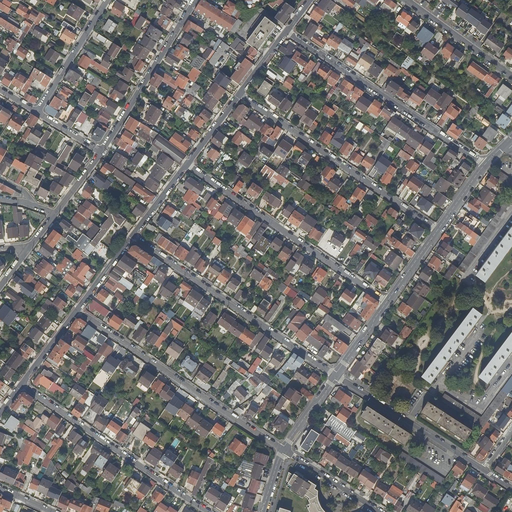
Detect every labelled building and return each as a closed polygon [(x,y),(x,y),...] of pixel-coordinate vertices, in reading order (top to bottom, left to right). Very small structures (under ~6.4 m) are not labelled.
[(179,7),(183,1),(181,0),(178,0),(177,2),(174,7),(176,8),(182,12),(183,10),(179,7)] [(203,0),(201,0),(196,10),(230,31),(237,21),(235,20),(233,19),(203,0)] [(322,9),(322,10),(328,15),(336,4),(335,3),(330,0),(328,0),(328,2),(325,0),(323,0),(318,7),(322,9)] [(397,5),(389,0),(385,0),(374,16),(377,17),(384,7),(389,11),(391,8),(393,10),(397,5)] [(231,16),(237,6),(229,1),(223,11),(231,16)] [(0,8),(8,14),(11,9),(9,8),(2,3),(0,2),(0,8)] [(163,15),(168,18),(173,10),(174,7),(166,2),(160,13),(163,15)] [(117,3),(112,12),(120,17),(125,8),(117,3)] [(340,3),(338,5),(339,6),(345,11),(348,12),(350,10),(340,3)] [(485,34),(492,25),(484,19),(484,18),(471,8),(470,9),(461,3),(460,5),(457,9),(455,12),(459,15),(456,19),(458,20),(460,16),(464,19),(465,18),(468,20),(465,24),(467,25),(470,22),(477,27),(477,28),(480,31),(478,34),(479,35),(482,32),(485,34)] [(78,21),(84,10),(73,4),(67,14),(78,21)] [(287,4),(275,19),(283,25),(295,10),(287,4)] [(340,18),(345,11),(339,6),(336,11),(338,12),(334,18),(340,23),(342,25),(345,21),(340,18)] [(317,7),(310,17),(313,19),(317,22),(324,12),(317,7)] [(22,13),(20,15),(34,23),(40,13),(34,9),(29,17),(22,13)] [(409,12),(404,9),(396,20),(400,23),(398,26),(403,29),(405,30),(410,24),(409,23),(412,18),(408,16),(409,15),(408,14),(409,12)] [(136,17),(131,24),(135,27),(141,16),(135,12),(133,16),(136,17)] [(45,17),(46,16),(40,13),(34,23),(37,25),(43,16),(45,17)] [(252,47),(249,52),(250,53),(248,56),(247,56),(253,61),(256,57),(255,56),(258,52),(258,51),(276,26),(261,14),(251,28),(255,31),(246,43),(252,47)] [(166,29),(172,20),(168,18),(163,15),(158,23),(166,29)] [(150,23),(151,22),(141,16),(135,27),(146,34),(148,32),(145,30),(144,31),(140,29),(145,20),(150,23)] [(0,23),(15,33),(11,39),(18,42),(19,43),(21,44),(24,39),(27,34),(24,32),(21,30),(17,28),(7,21),(1,17),(0,17),(0,23)] [(9,18),(7,21),(17,28),(19,24),(9,18)] [(25,22),(23,25),(24,25),(27,27),(24,32),(27,34),(34,24),(27,19),(25,22)] [(243,23),(238,19),(237,21),(230,31),(235,34),(243,23)] [(304,34),(310,39),(321,24),(317,22),(313,19),(306,30),(307,30),(304,34)] [(110,20),(107,24),(114,29),(117,24),(110,20)] [(63,21),(61,25),(66,28),(72,32),(74,27),(63,21)] [(202,33),(204,30),(189,21),(183,30),(188,33),(191,27),(202,33)] [(420,26),(412,21),(410,24),(405,30),(404,31),(410,35),(412,32),(414,33),(420,26)] [(37,25),(34,23),(34,24),(27,34),(33,37),(35,34),(41,38),(43,34),(45,36),(46,35),(48,32),(44,29),(37,25)] [(111,33),(114,29),(107,24),(104,29),(111,33)] [(152,27),(147,35),(157,41),(162,33),(152,27)] [(70,44),(76,34),(72,32),(66,28),(60,38),(70,44)] [(434,36),(423,28),(415,39),(418,41),(419,39),(424,42),(423,43),(426,46),(434,36)] [(193,33),(190,36),(193,38),(194,38),(201,43),(202,40),(198,37),(198,36),(193,33)] [(105,43),(107,39),(99,34),(96,38),(105,43)] [(146,34),(140,45),(149,51),(151,51),(157,41),(147,35),(146,34)] [(190,43),(193,38),(190,36),(187,34),(181,43),(187,47),(189,45),(190,45),(191,44),(190,43)] [(342,41),(332,34),(328,40),(327,42),(337,50),(339,46),(342,41)] [(504,45),(490,35),(485,42),(498,52),(504,45)] [(313,40),(323,47),(327,42),(328,40),(325,37),(322,41),(315,36),(313,40)] [(7,49),(12,52),(15,46),(18,42),(11,39),(9,37),(5,44),(9,46),(7,49)] [(238,38),(231,48),(235,50),(241,55),(244,52),(242,50),(244,47),(243,46),(245,44),(238,38)] [(359,61),(366,52),(371,45),(360,38),(358,41),(364,46),(361,51),(362,52),(358,58),(351,53),(347,60),(355,66),(359,61)] [(347,49),(351,52),(355,46),(344,39),(342,41),(339,46),(346,51),(347,49)] [(421,46),(424,48),(426,46),(423,43),(424,42),(419,39),(418,41),(422,44),(421,46)] [(221,40),(213,50),(216,52),(223,42),(221,40)] [(220,71),(235,50),(231,48),(223,42),(216,52),(215,54),(210,60),(209,62),(214,67),(220,71)] [(422,54),(433,61),(441,50),(429,42),(422,54)] [(280,46),(277,50),(290,58),(295,50),(298,46),(295,45),(293,49),(290,47),(288,45),(286,43),(283,48),(280,46)] [(113,57),(115,59),(122,48),(114,44),(108,54),(113,57)] [(138,44),(132,55),(134,56),(141,60),(143,61),(149,51),(140,45),(138,44)] [(173,49),(170,53),(181,60),(183,61),(186,56),(188,57),(190,55),(187,53),(189,50),(180,44),(176,51),(173,49)] [(443,53),(450,58),(456,50),(448,44),(442,52),(443,53)] [(18,56),(18,57),(23,60),(28,53),(27,52),(27,50),(23,48),(22,49),(20,48),(16,54),(18,56)] [(212,52),(215,54),(216,52),(213,50),(209,48),(203,58),(207,60),(209,61),(209,60),(208,59),(212,52)] [(511,58),(511,50),(508,48),(503,55),(511,60),(511,58)] [(54,65),(60,54),(57,52),(52,49),(51,49),(45,59),(54,65)] [(83,49),(81,52),(92,59),(94,60),(95,58),(96,58),(97,57),(88,51),(88,52),(83,49)] [(295,50),(290,58),(303,68),(306,64),(304,62),(302,60),(304,57),(298,53),(295,50)] [(463,55),(456,50),(450,58),(448,60),(444,66),(446,68),(453,59),(458,62),(463,55)] [(359,61),(358,63),(368,70),(373,63),(375,61),(370,57),(369,54),(366,52),(359,61)] [(178,64),(181,60),(170,53),(165,61),(173,65),(176,66),(177,64),(178,64)] [(90,63),(92,60),(84,55),(78,63),(87,69),(90,63)] [(197,55),(190,66),(194,68),(199,70),(205,60),(197,55)] [(107,56),(101,65),(108,69),(109,69),(112,64),(108,62),(111,58),(107,56)] [(283,56),(276,66),(288,74),(295,63),(283,56)] [(407,70),(414,60),(409,56),(401,66),(407,70)] [(0,72),(2,74),(9,64),(0,58),(0,72)] [(141,60),(139,63),(135,69),(140,72),(146,63),(143,61),(141,60)] [(240,69),(232,80),(239,85),(254,65),(247,60),(245,63),(242,61),(238,67),(240,69)] [(314,63),(309,60),(308,61),(306,64),(303,68),(302,70),(307,73),(314,63)] [(96,61),(93,65),(106,73),(108,69),(101,65),(96,61)] [(313,71),(317,74),(318,73),(323,65),(323,64),(319,61),(313,71)] [(467,69),(472,72),(477,65),(473,62),(467,69)] [(384,70),(373,63),(368,70),(368,71),(378,78),(384,70)] [(326,78),(331,71),(323,65),(318,73),(326,78)] [(385,72),(393,78),(398,71),(390,65),(385,72)] [(488,73),(477,65),(472,72),(483,80),(485,77),(488,73)] [(78,66),(77,68),(84,74),(86,72),(78,66)] [(129,82),(135,71),(128,66),(123,73),(120,71),(118,75),(129,82)] [(44,67),(41,72),(48,76),(51,71),(44,67)] [(404,73),(406,70),(401,67),(399,69),(398,71),(393,78),(396,80),(399,75),(402,71),(404,73)] [(41,83),(47,87),(52,79),(48,76),(41,72),(35,68),(28,80),(22,89),(22,90),(26,93),(32,83),(31,82),(34,77),(41,82),(41,83)] [(194,68),(187,78),(195,83),(202,73),(199,70),(194,68)] [(268,70),(266,73),(275,79),(276,77),(273,74),(268,70)] [(73,83),(72,84),(75,85),(77,83),(74,81),(77,76),(69,71),(64,78),(73,83)] [(501,80),(489,71),(488,73),(485,77),(494,84),(492,87),(485,96),(488,98),(501,80)] [(2,82),(9,86),(12,83),(16,75),(11,72),(9,75),(4,72),(0,79),(0,80),(2,82)] [(224,89),(232,79),(221,72),(214,82),(216,83),(224,89)] [(337,80),(339,76),(333,72),(328,80),(327,82),(334,87),(338,80),(337,80)] [(12,83),(22,89),(28,80),(17,73),(16,75),(12,83)] [(286,76),(280,85),(288,90),(290,86),(289,85),(292,80),(291,80),(293,78),(286,73),(284,75),(286,76)] [(176,89),(177,87),(169,82),(160,76),(156,74),(149,84),(150,85),(156,88),(157,89),(163,81),(176,89)] [(162,74),(160,76),(169,82),(171,79),(162,74)] [(409,76),(420,84),(421,81),(411,74),(409,76)] [(96,76),(86,92),(92,96),(95,90),(102,80),(96,76)] [(494,84),(485,77),(483,80),(492,87),(494,84)] [(258,92),(265,97),(275,83),(267,78),(258,92)] [(388,79),(381,89),(384,91),(385,90),(391,81),(388,79)] [(181,85),(179,88),(182,90),(186,93),(188,93),(190,89),(188,88),(190,84),(184,80),(181,85)] [(341,91),(348,95),(349,94),(354,86),(345,80),(339,88),(342,90),(341,91)] [(121,81),(110,97),(115,100),(117,97),(122,100),(128,91),(126,90),(129,86),(121,81)] [(401,88),(391,81),(385,90),(395,96),(396,94),(407,102),(410,98),(412,94),(405,89),(403,91),(402,90),(401,91),(400,90),(401,88)] [(316,85),(311,82),(308,87),(313,90),(316,85)] [(196,93),(200,87),(195,83),(190,89),(188,93),(188,94),(194,98),(197,94),(196,93)] [(216,83),(209,93),(218,100),(226,91),(224,89),(216,83)] [(501,95),(494,103),(498,106),(499,107),(507,97),(511,91),(503,85),(497,93),(501,95)] [(61,90),(59,93),(57,97),(63,100),(68,103),(69,101),(66,99),(69,96),(71,97),(72,96),(74,93),(73,92),(64,86),(62,89),(61,90)] [(364,93),(356,88),(353,92),(358,95),(355,99),(358,101),(361,97),(364,93)] [(424,94),(416,88),(412,94),(410,98),(413,101),(414,100),(418,103),(424,94)] [(185,94),(181,91),(178,89),(176,93),(173,99),(176,101),(178,102),(179,99),(181,96),(183,97),(185,94)] [(332,89),(326,99),(329,101),(334,93),(335,91),(332,89)] [(438,94),(431,89),(424,99),(431,104),(438,94)] [(93,104),(100,93),(95,90),(92,96),(89,101),(93,104)] [(79,103),(85,107),(89,101),(92,96),(86,92),(79,103)] [(269,100),(279,107),(284,99),(274,92),(269,100)] [(188,106),(194,98),(188,94),(188,93),(184,98),(182,101),(180,104),(179,105),(175,111),(177,113),(177,114),(181,117),(186,110),(185,109),(187,106),(188,106)] [(217,104),(219,101),(218,100),(209,93),(208,93),(203,100),(208,104),(206,107),(211,111),(213,108),(214,109),(217,105),(217,104)] [(27,94),(24,98),(33,104),(36,103),(35,102),(36,100),(27,94)] [(441,96),(438,94),(431,104),(435,106),(441,96)] [(49,106),(48,105),(46,108),(47,112),(59,119),(64,111),(61,109),(59,112),(57,111),(62,102),(67,106),(68,103),(63,100),(63,101),(55,96),(49,106)] [(372,104),(362,96),(355,106),(366,113),(366,112),(372,104)] [(446,100),(447,99),(442,96),(441,96),(435,106),(434,107),(436,108),(438,105),(444,109),(442,113),(444,114),(446,111),(447,111),(445,109),(448,105),(443,102),(445,100),(446,100)] [(170,111),(176,101),(173,99),(169,97),(163,106),(170,111)] [(297,111),(303,116),(308,109),(311,104),(301,97),(292,109),(296,112),(297,111)] [(292,103),(285,98),(284,99),(279,107),(286,112),(292,103)] [(111,104),(111,103),(105,100),(102,104),(106,106),(105,107),(108,109),(106,112),(113,116),(118,108),(111,104)] [(381,104),(375,100),(372,104),(366,112),(370,114),(371,112),(378,117),(380,114),(382,111),(379,109),(382,105),(381,104)] [(453,109),(456,106),(452,103),(450,106),(447,111),(446,111),(455,118),(459,113),(453,109)] [(475,104),(467,114),(473,118),(476,114),(477,113),(480,108),(475,104)] [(162,111),(153,105),(145,119),(154,125),(162,111)] [(243,118),(249,109),(244,105),(240,106),(232,116),(244,125),(245,124),(247,121),(243,118)] [(331,109),(325,105),(322,110),(332,117),(335,112),(336,112),(339,108),(334,105),(331,109)] [(396,114),(385,106),(382,111),(380,114),(385,118),(387,116),(392,119),(393,118),(396,114)] [(503,115),(505,112),(499,107),(498,106),(495,110),(502,116),(497,123),(504,129),(510,120),(503,115)] [(13,113),(3,108),(0,112),(0,120),(5,123),(8,117),(10,118),(13,113)] [(67,125),(72,128),(82,112),(77,109),(67,125)] [(296,112),(292,109),(291,111),(302,118),(303,116),(297,111),(296,112)] [(318,116),(308,109),(303,116),(302,118),(301,119),(307,123),(306,124),(310,127),(313,124),(318,116)] [(193,123),(200,128),(205,122),(207,123),(212,116),(208,113),(205,110),(199,117),(198,117),(193,123)] [(433,110),(428,117),(433,121),(438,113),(433,110)] [(112,116),(104,111),(98,119),(107,124),(112,116)] [(82,112),(75,123),(81,127),(88,116),(82,112)] [(482,122),(484,119),(477,113),(476,114),(477,115),(475,118),(482,122)] [(27,122),(34,127),(39,119),(32,114),(27,122)] [(20,132),(26,121),(22,119),(22,120),(19,118),(14,115),(8,124),(20,132)] [(256,126),(260,129),(264,123),(257,119),(258,117),(256,115),(255,117),(252,115),(247,121),(245,124),(248,127),(252,121),(257,124),(256,126)] [(133,133),(139,122),(131,117),(130,116),(123,127),(125,128),(133,133)] [(403,125),(393,118),(392,119),(387,126),(397,133),(403,125)] [(483,135),(480,138),(483,141),(486,137),(491,141),(497,133),(490,128),(492,124),(484,119),(482,122),(489,128),(484,136),(483,135)] [(106,132),(109,128),(98,122),(95,125),(98,127),(97,130),(96,130),(95,132),(93,130),(88,137),(92,138),(97,142),(101,141),(106,132)] [(152,144),(159,134),(139,122),(133,133),(152,144)] [(404,137),(408,140),(413,132),(414,131),(403,124),(403,125),(397,133),(404,137)] [(457,126),(453,124),(447,133),(457,140),(463,131),(460,129),(458,131),(455,129),(457,126)] [(490,128),(497,133),(499,130),(492,124),(490,128)] [(262,145),(263,146),(264,145),(266,142),(269,137),(273,130),(266,125),(265,126),(264,125),(260,130),(261,131),(261,132),(265,134),(264,135),(265,136),(260,144),(262,145)] [(333,137),(334,137),(339,130),(340,129),(337,127),(338,126),(336,125),(333,129),(334,130),(331,135),(325,132),(320,139),(328,145),(333,137)] [(279,134),(280,132),(282,129),(277,126),(274,131),(275,132),(272,136),(271,135),(269,137),(266,142),(271,145),(279,134)] [(28,138),(39,144),(39,143),(45,134),(34,127),(32,130),(28,138)] [(29,128),(18,146),(22,148),(28,138),(32,130),(29,128)] [(368,131),(379,138),(380,135),(373,131),(370,128),(368,131)] [(188,135),(194,140),(199,134),(193,129),(188,135)] [(52,133),(47,130),(45,134),(39,143),(44,146),(52,133)] [(342,132),(339,130),(334,137),(331,141),(340,148),(343,144),(338,140),(342,135),(341,134),(342,132)] [(124,142),(132,147),(135,142),(131,140),(133,136),(126,131),(121,140),(124,142)] [(248,143),(249,144),(252,140),(240,131),(239,131),(232,141),(238,145),(238,146),(243,139),(248,143)] [(225,142),(228,138),(219,132),(212,142),(220,148),(223,144),(226,146),(227,144),(225,142)] [(424,139),(413,132),(408,140),(406,142),(416,149),(417,149),(423,140),(424,139)] [(180,165),(187,155),(159,135),(152,145),(159,150),(163,153),(174,161),(180,165)] [(380,148),(385,151),(391,142),(387,140),(382,136),(380,135),(379,138),(384,142),(380,148)] [(482,150),(487,143),(483,141),(480,138),(476,135),(472,140),(476,143),(475,145),(482,150)] [(295,144),(285,137),(279,146),(282,148),(284,145),(291,150),(295,144)] [(135,151),(136,152),(137,150),(132,147),(124,142),(117,138),(114,143),(120,147),(119,149),(124,152),(125,150),(126,151),(129,153),(130,152),(131,153),(133,150),(135,151)] [(351,139),(349,138),(340,150),(340,151),(347,156),(353,146),(348,143),(351,139)] [(173,144),(185,153),(192,143),(187,139),(182,145),(179,143),(176,140),(173,144)] [(430,144),(423,140),(417,149),(427,156),(430,152),(432,149),(434,146),(430,144)] [(294,162),(297,164),(299,160),(304,152),(307,148),(298,142),(293,150),(297,152),(296,153),(298,154),(297,155),(298,156),(294,162)] [(72,148),(67,145),(64,151),(60,157),(58,160),(54,166),(57,167),(65,172),(68,168),(60,164),(64,158),(65,159),(72,148)] [(156,153),(159,150),(152,145),(150,148),(156,153)] [(263,146),(262,145),(253,157),(255,158),(260,151),(263,146)] [(260,151),(270,158),(274,152),(264,145),(263,146),(260,151)] [(403,149),(412,155),(415,151),(406,145),(403,149)] [(359,148),(358,146),(350,158),(359,163),(363,157),(356,153),(359,148)] [(46,155),(36,149),(32,154),(43,160),(46,155)] [(220,154),(213,149),(208,156),(214,161),(220,154)] [(399,155),(408,162),(411,156),(401,149),(396,157),(397,158),(399,155)] [(455,159),(450,165),(455,168),(459,162),(455,159),(458,155),(450,150),(447,153),(442,159),(447,162),(451,156),(455,159)] [(139,151),(132,162),(133,162),(138,165),(141,161),(145,155),(139,151)] [(253,158),(245,152),(239,161),(245,165),(249,161),(250,162),(253,158)] [(312,157),(304,152),(299,160),(306,165),(312,157)] [(434,154),(430,152),(427,156),(425,159),(425,160),(422,164),(433,171),(436,167),(429,162),(434,154)] [(84,158),(77,153),(69,166),(76,171),(84,158)] [(117,153),(111,163),(121,170),(128,159),(117,153)] [(166,171),(174,161),(163,153),(155,163),(158,165),(166,171)] [(58,160),(47,154),(46,155),(43,160),(54,166),(58,160)] [(230,160),(232,158),(227,154),(221,162),(224,164),(226,162),(228,164),(231,160),(230,160)] [(374,160),(367,155),(361,164),(366,167),(369,169),(372,165),(371,164),(374,160)] [(390,165),(392,163),(381,156),(375,166),(378,168),(378,169),(384,174),(390,165)] [(7,166),(11,168),(13,164),(14,161),(15,160),(11,158),(10,160),(6,157),(0,167),(0,172),(3,174),(7,166)] [(13,164),(26,171),(29,166),(16,159),(15,160),(14,161),(13,164)] [(411,170),(415,173),(422,163),(420,162),(418,164),(411,160),(406,167),(409,168),(407,170),(410,172),(411,170)] [(148,170),(151,172),(158,165),(154,162),(148,170)] [(275,167),(267,162),(265,165),(273,170),(276,172),(276,171),(281,165),(281,164),(278,162),(275,167)] [(380,180),(387,184),(388,182),(389,183),(390,181),(389,180),(392,177),(391,177),(393,174),(392,174),(396,168),(394,167),(396,164),(393,162),(392,163),(390,165),(384,174),(380,180)] [(131,185),(134,187),(137,183),(107,163),(101,170),(105,174),(108,170),(113,173),(131,185)] [(464,163),(458,171),(466,176),(471,168),(464,163)] [(163,176),(166,171),(158,165),(151,175),(160,182),(164,177),(163,176)] [(267,179),(270,180),(273,176),(276,172),(273,170),(265,165),(259,174),(263,176),(266,172),(270,174),(270,175),(267,179)] [(282,166),(281,165),(276,171),(278,173),(284,177),(289,170),(282,166)] [(327,178),(331,181),(333,177),(336,173),(327,166),(322,174),(326,177),(325,178),(326,179),(327,178)] [(63,179),(60,183),(68,187),(75,177),(65,172),(57,167),(55,171),(61,174),(61,173),(64,175),(62,178),(63,179)] [(35,178),(38,171),(32,168),(25,180),(38,187),(41,181),(35,178)] [(457,188),(466,176),(458,171),(456,169),(448,181),(451,184),(457,188)] [(302,176),(294,170),(291,174),(299,179),(302,176)] [(511,179),(498,170),(493,176),(509,187),(511,188),(511,192),(510,196),(505,202),(497,213),(488,226),(482,234),(480,237),(474,246),(469,253),(466,256),(463,261),(458,268),(464,273),(511,204),(511,179)] [(231,182),(236,186),(243,176),(238,172),(231,182)] [(284,182),(287,184),(289,181),(286,179),(276,172),(273,176),(283,183),(284,182)] [(16,182),(19,184),(25,174),(21,173),(16,182)] [(100,188),(102,186),(107,179),(99,173),(95,179),(98,181),(96,185),(100,188)] [(311,177),(305,174),(296,187),(300,189),(301,189),(302,187),(303,186),(304,187),(303,188),(307,191),(311,185),(306,182),(307,180),(308,181),(311,177)] [(245,176),(243,175),(243,176),(236,186),(233,190),(238,193),(244,184),(243,183),(246,179),(244,178),(245,176)] [(283,183),(273,176),(270,180),(275,184),(277,180),(280,182),(279,183),(281,185),(283,183)] [(414,191),(417,193),(424,184),(413,176),(409,181),(407,186),(410,188),(409,189),(414,192),(414,191)] [(189,177),(184,185),(190,189),(192,191),(197,183),(189,177)] [(298,184),(288,177),(286,179),(289,181),(296,186),(298,184)] [(344,184),(333,177),(331,181),(327,186),(330,188),(337,193),(343,185),(344,184)] [(160,185),(150,178),(145,186),(153,192),(156,188),(157,189),(160,185)] [(443,194),(451,184),(448,181),(442,178),(437,185),(435,188),(434,188),(440,192),(443,194)] [(487,183),(488,184),(487,186),(491,189),(493,187),(495,188),(498,184),(490,178),(487,183)] [(398,190),(401,193),(407,186),(409,181),(406,179),(398,190)] [(5,191),(14,195),(14,193),(16,194),(17,192),(16,191),(2,184),(0,182),(0,188),(5,191)] [(50,192),(58,196),(64,187),(54,182),(49,191),(50,192)] [(150,204),(155,196),(137,183),(134,187),(133,189),(145,197),(144,199),(150,204)] [(263,190),(253,183),(247,191),(257,198),(263,190)] [(425,191),(423,194),(426,197),(432,189),(425,184),(422,188),(425,191)] [(92,189),(92,188),(89,186),(82,195),(88,200),(94,191),(92,189)] [(37,194),(46,199),(50,192),(49,191),(41,187),(37,194)] [(479,194),(476,198),(480,202),(484,205),(486,206),(489,202),(490,202),(495,195),(485,187),(479,195),(479,194)] [(366,193),(358,188),(353,195),(361,200),(366,193)] [(197,201),(200,196),(192,191),(190,189),(184,198),(188,201),(188,202),(189,203),(196,208),(199,210),(201,207),(195,202),(196,200),(197,201)] [(271,195),(266,192),(262,198),(267,201),(266,202),(276,208),(281,201),(271,194),(271,195)] [(442,206),(448,198),(443,194),(440,192),(433,201),(442,206)] [(208,193),(204,199),(209,203),(212,198),(213,197),(208,193)] [(304,197),(314,204),(317,201),(306,193),(304,197)] [(347,200),(339,195),(333,204),(341,209),(347,200)] [(218,202),(212,198),(209,203),(207,206),(210,208),(212,210),(213,209),(217,212),(222,206),(217,203),(218,202)] [(432,205),(423,198),(417,205),(427,212),(432,205)] [(478,205),(480,202),(476,198),(475,198),(473,202),(472,200),(468,206),(476,213),(480,207),(478,205)] [(91,215),(96,210),(86,201),(81,207),(91,215)] [(181,209),(184,211),(189,203),(188,202),(186,201),(181,209)] [(233,208),(224,202),(222,206),(217,212),(214,217),(218,220),(220,218),(220,219),(223,215),(226,218),(233,208)] [(189,218),(196,208),(189,203),(184,211),(182,214),(189,218)] [(134,211),(141,217),(147,210),(139,204),(134,211)] [(281,213),(289,218),(294,211),(296,209),(288,204),(281,213)] [(171,216),(173,218),(175,215),(177,212),(168,206),(163,213),(170,218),(171,216)] [(333,206),(330,210),(337,215),(340,211),(333,206)] [(81,207),(75,212),(77,214),(78,215),(78,214),(90,223),(91,215),(81,207)] [(389,211),(387,210),(381,217),(383,218),(381,220),(384,221),(388,215),(394,220),(399,213),(391,208),(389,211)] [(122,227),(126,221),(127,220),(115,211),(114,212),(110,209),(105,214),(109,217),(110,218),(115,222),(122,227)] [(244,216),(235,209),(227,220),(237,226),(244,216)] [(299,226),(305,218),(294,211),(289,218),(288,220),(298,227),(299,226)] [(87,226),(90,223),(78,214),(78,215),(77,214),(71,223),(78,229),(82,223),(87,226)] [(473,228),(471,230),(480,237),(482,234),(480,232),(485,226),(479,222),(480,221),(471,214),(468,218),(476,224),(475,225),(473,228)] [(136,219),(130,215),(127,218),(134,223),(136,219)] [(317,222),(307,215),(305,218),(299,226),(310,233),(313,228),(317,222)] [(352,221),(349,219),(348,222),(355,227),(356,228),(362,220),(360,218),(361,217),(359,215),(358,217),(355,215),(352,221)] [(378,222),(368,215),(365,219),(375,226),(378,222)] [(167,231),(173,223),(171,222),(163,217),(158,224),(167,231)] [(243,221),(242,220),(239,224),(244,227),(242,229),(245,231),(242,235),(246,237),(250,231),(251,230),(248,228),(248,226),(247,225),(248,224),(252,227),(254,223),(245,217),(243,221)] [(88,256),(115,222),(110,218),(102,229),(92,241),(84,252),(88,256)] [(180,223),(173,218),(171,222),(173,223),(177,226),(180,223)] [(68,231),(72,225),(64,220),(60,225),(68,231)] [(251,231),(250,231),(246,237),(250,239),(252,236),(261,223),(258,220),(251,231)] [(351,232),(354,234),(355,233),(356,232),(358,230),(358,229),(356,228),(355,227),(345,221),(344,223),(350,226),(349,227),(353,230),(351,232)] [(252,242),(256,245),(262,236),(268,226),(264,223),(261,228),(252,242)] [(415,224),(410,233),(412,234),(418,239),(424,230),(418,226),(419,225),(416,223),(416,225),(415,224)] [(470,243),(474,246),(480,237),(471,230),(460,223),(457,227),(465,232),(465,231),(474,238),(470,243)] [(92,227),(86,236),(92,241),(102,229),(100,228),(95,224),(92,227)] [(21,237),(29,236),(28,225),(20,226),(21,237)] [(511,244),(511,226),(476,276),(484,282),(511,244)] [(9,238),(19,237),(18,227),(6,228),(6,232),(8,232),(9,238)] [(320,232),(319,232),(313,228),(310,233),(308,235),(312,238),(314,236),(316,238),(320,232)] [(204,232),(214,239),(215,237),(212,234),(208,232),(206,230),(205,230),(204,232)] [(367,236),(358,230),(356,232),(355,233),(360,237),(364,240),(367,236)] [(53,248),(62,236),(55,231),(46,242),(47,243),(53,248)] [(324,235),(320,232),(316,238),(320,240),(324,235)] [(345,239),(336,233),(331,241),(340,247),(345,239)] [(398,247),(412,257),(415,253),(410,249),(401,243),(390,235),(388,233),(382,241),(380,243),(383,244),(387,238),(394,243),(393,244),(397,248),(398,247)] [(451,238),(444,233),(441,239),(445,241),(447,243),(451,238)] [(64,235),(63,236),(82,251),(84,252),(92,241),(86,236),(83,234),(77,241),(69,235),(67,237),(64,235)] [(158,243),(165,249),(170,242),(163,237),(163,236),(160,234),(154,241),(158,243)] [(272,243),(262,236),(256,245),(254,247),(264,254),(270,246),(272,243)] [(410,249),(415,242),(409,238),(406,236),(401,243),(410,249)] [(219,245),(221,241),(215,237),(214,239),(213,241),(219,245)] [(372,241),(373,239),(370,237),(368,241),(366,239),(363,243),(365,244),(373,250),(371,253),(369,253),(365,259),(367,261),(370,257),(372,254),(380,244),(375,241),(374,243),(372,241)] [(279,248),(281,246),(283,242),(276,238),(272,243),(270,246),(277,251),(279,248)] [(452,253),(463,261),(466,256),(463,254),(447,243),(445,241),(436,253),(447,261),(452,253)] [(165,249),(173,254),(180,244),(177,242),(174,245),(170,242),(165,249)] [(217,250),(220,252),(226,244),(222,242),(217,250)] [(49,258),(55,249),(53,248),(47,243),(40,252),(49,258)] [(242,245),(241,244),(238,248),(236,251),(241,255),(244,257),(246,258),(249,255),(242,250),(244,248),(241,246),(242,245)] [(349,256),(353,259),(358,251),(361,247),(357,244),(349,256)] [(158,267),(153,274),(155,276),(161,266),(163,263),(153,256),(153,257),(137,246),(133,247),(129,252),(147,265),(148,264),(152,267),(154,264),(158,267)] [(189,252),(180,246),(174,255),(183,261),(189,252)] [(195,253),(197,250),(197,249),(194,247),(185,259),(194,265),(199,257),(201,258),(202,257),(200,256),(195,253)] [(284,256),(287,258),(292,252),(285,247),(279,255),(283,257),(284,256)] [(72,257),(77,260),(84,252),(82,251),(81,252),(80,252),(81,252),(78,249),(72,257)] [(256,254),(251,251),(249,255),(246,258),(250,261),(256,254)] [(392,251),(392,252),(402,260),(403,259),(392,251)] [(87,261),(90,257),(88,256),(84,252),(77,260),(75,264),(58,252),(55,257),(58,260),(55,264),(53,263),(52,265),(50,267),(52,269),(66,279),(66,275),(75,283),(79,286),(82,288),(86,283),(85,282),(87,279),(89,281),(92,277),(96,273),(95,272),(96,271),(95,270),(93,270),(86,265),(87,264),(87,263),(84,261),(81,265),(79,263),(80,261),(82,261),(84,259),(87,261)] [(299,265),(305,257),(297,252),(288,264),(293,268),(296,263),(299,265)] [(400,263),(402,260),(392,252),(384,262),(386,264),(394,270),(395,270),(397,267),(396,266),(399,262),(400,263)] [(382,264),(384,262),(372,254),(370,257),(372,258),(370,260),(371,262),(374,258),(382,264)] [(126,256),(125,256),(118,265),(126,271),(130,274),(132,276),(143,283),(146,278),(147,276),(137,270),(140,266),(137,264),(130,259),(130,258),(129,257),(129,258),(126,256),(127,255),(126,255),(126,256)] [(434,256),(428,265),(439,273),(442,269),(438,267),(442,262),(439,260),(440,260),(434,256)] [(380,268),(382,264),(374,258),(371,262),(380,268)] [(208,264),(201,259),(195,268),(203,273),(208,264)] [(315,264),(307,259),(300,269),(304,272),(305,272),(308,274),(315,264)] [(52,269),(42,261),(37,265),(48,274),(52,269)] [(356,269),(359,271),(361,269),(364,264),(361,262),(356,269)] [(223,271),(212,263),(208,270),(218,277),(223,271)] [(267,269),(258,263),(257,265),(267,273),(269,269),(270,268),(268,267),(267,269)] [(37,265),(33,272),(43,280),(48,274),(37,265)] [(118,282),(126,271),(118,265),(110,276),(111,277),(118,281),(118,282)] [(252,273),(262,280),(267,273),(257,265),(254,269),(255,270),(252,273)] [(167,271),(161,266),(155,276),(154,277),(162,283),(167,276),(165,274),(167,271)] [(453,266),(445,277),(449,281),(457,269),(453,266)] [(426,267),(419,277),(432,286),(434,284),(429,281),(434,273),(426,267)] [(314,277),(321,282),(327,273),(320,268),(318,271),(314,277)] [(48,274),(62,284),(65,280),(66,279),(52,269),(48,274)] [(280,276),(269,269),(267,273),(269,274),(274,277),(277,280),(279,277),(280,276)] [(366,274),(361,269),(359,271),(357,275),(362,279),(366,274)] [(231,275),(223,270),(223,271),(218,277),(217,279),(224,284),(231,275)] [(391,277),(381,270),(375,279),(381,284),(381,285),(384,287),(391,277)] [(150,275),(144,284),(148,286),(154,277),(155,276),(153,274),(152,273),(148,271),(147,273),(150,275)] [(27,284),(32,278),(24,272),(19,278),(27,284)] [(262,280),(252,273),(250,277),(259,283),(262,280)] [(268,276),(269,274),(267,273),(262,280),(259,283),(258,285),(265,290),(266,291),(268,289),(267,288),(271,282),(266,278),(268,276)] [(74,285),(75,283),(66,275),(66,279),(65,280),(74,285)] [(286,282),(279,277),(277,280),(282,283),(287,287),(289,284),(294,278),(290,275),(286,282)] [(10,285),(27,299),(32,289),(15,277),(10,285)] [(116,284),(118,281),(111,277),(106,285),(112,289),(113,290),(116,286),(115,285),(116,284)] [(240,283),(233,278),(227,286),(235,291),(240,283)] [(121,280),(119,283),(127,288),(129,289),(130,287),(121,280)] [(159,293),(169,300),(171,297),(178,288),(167,281),(159,293)] [(183,296),(186,298),(193,289),(193,288),(184,282),(181,286),(182,287),(181,288),(186,292),(183,296)] [(418,285),(413,291),(415,292),(423,298),(430,289),(420,282),(418,285)] [(45,288),(37,283),(32,289),(40,295),(45,288)] [(124,291),(127,288),(119,283),(117,286),(124,291)] [(278,289),(283,293),(287,287),(282,283),(278,289)] [(299,291),(289,284),(287,287),(298,294),(299,291)] [(65,293),(71,298),(76,291),(74,289),(75,288),(73,287),(70,291),(68,290),(65,293)] [(283,293),(293,300),(298,294),(287,287),(283,293)] [(180,290),(178,288),(171,297),(174,299),(180,290)] [(320,300),(322,302),(325,297),(328,294),(319,288),(314,296),(316,297),(314,300),(318,303),(320,300)] [(110,294),(103,289),(97,298),(104,303),(110,294)] [(203,297),(193,289),(186,298),(184,302),(194,310),(196,307),(203,298),(203,297)] [(349,304),(356,296),(346,289),(340,298),(349,304)] [(15,301),(10,308),(16,313),(25,300),(19,296),(18,297),(9,290),(6,294),(15,301)] [(243,292),(239,290),(235,297),(238,299),(243,292)] [(431,300),(429,302),(432,304),(441,292),(438,290),(431,300)] [(360,315),(367,320),(372,314),(378,305),(377,301),(363,292),(352,308),(355,304),(360,307),(359,310),(362,313),(360,315)] [(423,298),(415,292),(406,304),(412,308),(416,311),(425,299),(424,299),(423,298)] [(114,303),(118,306),(121,303),(122,300),(121,300),(115,296),(112,293),(110,296),(116,300),(114,303)] [(150,298),(143,293),(140,297),(151,304),(155,298),(152,296),(150,298)] [(132,303),(135,305),(140,297),(137,295),(132,303)] [(54,304),(62,310),(67,303),(59,297),(54,304)] [(305,302),(297,297),(292,303),(295,305),(294,306),(297,308),(298,307),(300,309),(305,302)] [(330,300),(325,297),(322,302),(320,305),(318,308),(327,314),(330,311),(325,308),(330,300)] [(211,304),(203,298),(196,307),(204,313),(211,304)] [(62,316),(65,312),(62,310),(54,304),(48,299),(39,310),(43,314),(48,306),(62,316)] [(100,312),(104,307),(93,299),(89,305),(90,311),(92,312),(94,308),(100,312)] [(258,308),(256,309),(264,315),(267,310),(266,309),(270,303),(264,299),(260,305),(258,308)] [(276,302),(264,318),(268,321),(279,307),(278,306),(280,303),(277,301),(276,302)] [(407,316),(412,308),(406,304),(403,302),(398,310),(407,316)] [(0,307),(0,309),(25,328),(29,323),(3,303),(0,307)] [(327,314),(318,308),(316,310),(325,317),(327,314)] [(286,322),(289,324),(294,318),(300,311),(297,309),(286,322)] [(350,314),(358,320),(361,322),(363,319),(358,316),(359,315),(351,309),(348,313),(349,313),(350,314)] [(157,331),(167,316),(161,312),(151,327),(157,331)] [(217,317),(211,312),(203,323),(207,326),(211,320),(214,322),(217,317)] [(479,318),(471,312),(419,381),(428,387),(444,365),(470,331),(479,318)] [(235,320),(224,313),(218,323),(228,330),(234,321),(235,320)] [(357,321),(358,320),(350,314),(349,313),(344,321),(356,330),(361,323),(357,321)] [(139,321),(129,314),(123,322),(134,329),(135,327),(139,321)] [(350,336),(353,332),(333,318),(327,314),(325,317),(327,319),(328,319),(331,321),(330,323),(332,324),(350,336)] [(46,330),(53,321),(45,315),(38,324),(46,330)] [(114,315),(112,318),(109,323),(118,330),(123,322),(114,315)] [(327,319),(325,317),(318,325),(321,326),(327,319)] [(177,318),(175,321),(183,327),(185,324),(177,318)] [(303,326),(294,318),(289,324),(287,326),(292,330),(293,329),(297,333),(303,326)] [(80,319),(77,319),(70,329),(78,335),(81,331),(76,328),(78,326),(82,329),(87,323),(80,319)] [(169,323),(180,331),(183,327),(175,321),(172,319),(169,323)] [(332,324),(330,323),(327,326),(325,324),(328,319),(327,319),(321,326),(322,327),(327,331),(332,324)] [(144,336),(148,331),(141,326),(143,323),(140,320),(139,321),(135,327),(139,329),(133,338),(140,342),(144,336)] [(245,329),(234,321),(228,330),(239,338),(245,329)] [(88,342),(97,329),(89,324),(80,336),(88,342)] [(313,331),(309,328),(304,324),(303,326),(297,333),(295,334),(304,342),(305,340),(310,335),(313,331)] [(176,331),(168,325),(168,326),(160,337),(155,344),(159,347),(168,335),(171,337),(176,331)] [(317,334),(322,327),(321,326),(318,325),(316,328),(313,331),(310,335),(324,345),(329,348),(332,345),(317,334)] [(405,326),(398,335),(407,341),(413,331),(405,326)] [(37,342),(44,333),(36,327),(29,336),(37,342)] [(388,327),(380,339),(387,344),(390,347),(398,335),(388,327)] [(255,336),(245,329),(239,338),(250,345),(256,335),(255,336)] [(146,340),(154,346),(155,344),(160,337),(151,332),(146,340)] [(206,332),(201,339),(204,341),(209,335),(206,332)] [(263,334),(259,332),(256,335),(250,345),(249,346),(253,349),(263,334)] [(102,333),(94,345),(100,349),(104,342),(108,337),(102,333)] [(511,333),(479,377),(488,383),(511,351),(511,333)] [(333,348),(343,355),(349,346),(332,334),(330,337),(333,339),(333,338),(336,341),(337,340),(338,341),(333,348)] [(83,350),(89,342),(88,342),(80,336),(79,335),(73,344),(75,345),(73,347),(77,350),(88,357),(92,360),(93,360),(94,358),(83,350)] [(305,340),(321,351),(324,345),(310,335),(305,340)] [(255,351),(260,354),(264,348),(263,348),(269,339),(265,336),(255,351)] [(378,338),(369,350),(378,356),(387,344),(380,339),(378,338)] [(64,357),(72,346),(62,339),(54,350),(64,357)] [(184,349),(173,341),(166,351),(177,359),(184,349)] [(113,349),(104,342),(100,349),(94,358),(93,360),(94,361),(97,363),(103,354),(108,357),(113,349)] [(27,344),(19,354),(26,358),(27,359),(34,350),(27,344)] [(322,359),(329,348),(324,345),(321,351),(317,355),(322,359)] [(273,350),(266,346),(264,348),(260,354),(267,359),(268,357),(270,358),(272,353),(271,352),(273,350)] [(58,364),(64,357),(54,350),(49,357),(47,360),(55,365),(57,363),(58,364)] [(369,350),(361,362),(366,366),(369,368),(378,356),(369,350)] [(23,363),(26,358),(19,354),(16,351),(7,364),(7,365),(15,370),(19,365),(21,362),(23,363)] [(284,358),(277,353),(270,362),(275,365),(276,366),(278,367),(284,358)] [(295,369),(297,371),(300,367),(303,361),(304,360),(294,353),(293,354),(290,359),(288,361),(284,366),(286,368),(288,366),(293,369),(295,369)] [(187,354),(180,365),(184,368),(185,367),(193,373),(199,364),(191,358),(191,357),(187,354)] [(67,355),(65,358),(67,359),(72,362),(76,365),(77,363),(67,355)] [(88,357),(80,368),(85,371),(87,367),(90,363),(92,360),(88,357)] [(262,360),(258,357),(251,366),(248,372),(252,375),(259,379),(259,378),(254,374),(255,373),(254,372),(262,360)] [(123,363),(121,362),(119,366),(134,377),(139,369),(133,365),(133,364),(126,359),(123,363)] [(251,366),(240,359),(237,364),(242,368),(248,372),(251,366)] [(231,367),(239,372),(242,368),(237,364),(231,360),(229,363),(232,365),(231,367)] [(357,378),(366,366),(361,362),(359,361),(351,373),(357,378)] [(76,376),(80,378),(85,371),(80,368),(76,365),(72,362),(71,364),(74,365),(73,366),(78,370),(77,372),(79,373),(76,376)] [(8,380),(15,371),(15,370),(7,365),(0,374),(8,380)] [(213,375),(202,367),(198,373),(196,376),(200,379),(201,378),(208,382),(213,375)] [(303,369),(300,367),(297,371),(293,376),(305,384),(308,380),(311,375),(303,369)] [(223,397),(227,399),(232,395),(233,393),(241,385),(246,381),(247,379),(252,375),(248,372),(242,368),(239,372),(241,373),(246,378),(243,381),(241,379),(238,382),(237,381),(223,397)] [(45,369),(42,373),(50,378),(57,382),(60,378),(49,370),(48,372),(45,369)] [(284,371),(281,369),(276,375),(288,384),(290,380),(281,373),(284,371)] [(228,373),(224,370),(213,385),(217,388),(228,373)] [(156,378),(146,371),(139,381),(149,388),(156,378)] [(56,386),(56,385),(57,384),(42,374),(41,373),(34,383),(38,386),(40,382),(52,391),(53,389),(56,386)] [(320,378),(313,373),(311,375),(308,380),(315,385),(320,378)] [(371,381),(376,384),(381,377),(377,373),(371,381)] [(256,388),(262,382),(259,379),(252,375),(247,379),(256,388)] [(270,381),(261,375),(259,378),(259,379),(262,382),(267,385),(270,381)] [(451,398),(447,404),(483,428),(487,422),(497,409),(501,403),(507,396),(511,388),(511,376),(481,418),(451,398)] [(151,388),(160,394),(166,385),(159,380),(157,383),(155,382),(151,388)] [(70,393),(80,400),(86,391),(76,384),(70,393)] [(99,395),(109,402),(115,392),(113,391),(105,385),(99,395)] [(170,388),(166,385),(160,394),(170,401),(175,394),(169,390),(170,388)] [(262,392),(267,396),(270,393),(272,389),(267,385),(262,392)] [(249,394),(241,386),(233,393),(241,401),(249,394)] [(295,405),(303,394),(299,392),(291,386),(284,397),(287,399),(295,405)] [(314,396),(302,387),(299,392),(303,394),(311,400),(314,396)] [(89,391),(87,389),(86,391),(80,400),(79,401),(83,404),(89,396),(87,395),(88,394),(87,393),(89,391)] [(270,393),(280,400),(283,396),(272,389),(270,393)] [(340,390),(334,397),(339,401),(345,405),(346,406),(352,398),(340,390)] [(30,407),(35,399),(25,393),(22,393),(11,407),(16,410),(23,402),(30,407)] [(109,402),(99,395),(90,407),(101,414),(105,408),(109,402)] [(279,411),(287,399),(284,397),(283,396),(280,400),(274,408),(279,411)] [(270,400),(267,397),(258,411),(261,413),(270,400)] [(195,409),(188,405),(185,402),(181,408),(177,413),(182,416),(188,420),(193,412),(194,411),(195,409)] [(472,430),(429,402),(421,413),(465,441),(472,430)] [(85,410),(77,404),(72,412),(79,418),(85,410)] [(345,405),(337,417),(347,425),(349,422),(346,421),(353,411),(352,410),(346,406),(345,405)] [(362,410),(363,411),(360,416),(404,444),(411,433),(367,405),(364,410),(363,409),(362,410)] [(247,411),(244,417),(250,421),(255,414),(258,410),(253,406),(248,412),(247,411)] [(135,418),(140,409),(136,407),(130,415),(126,420),(122,427),(125,429),(130,422),(133,417),(135,418)] [(107,410),(105,408),(101,414),(94,424),(101,429),(104,431),(107,427),(112,420),(108,418),(106,421),(101,417),(102,416),(107,410)] [(204,418),(194,411),(193,412),(203,419),(204,418)] [(203,419),(193,412),(188,420),(186,422),(196,429),(203,419)] [(332,414),(326,425),(332,429),(335,431),(338,433),(349,441),(350,442),(350,441),(354,435),(356,431),(347,425),(337,417),(332,414)] [(42,424),(45,426),(47,423),(50,419),(44,415),(41,420),(39,418),(34,424),(28,420),(25,423),(39,433),(41,430),(39,428),(42,424)] [(61,421),(52,415),(50,419),(47,423),(55,429),(58,425),(61,421)] [(502,420),(499,424),(503,427),(506,423),(508,424),(510,420),(503,415),(501,419),(502,420)] [(0,423),(0,422),(0,428),(4,430),(5,428),(6,429),(7,427),(13,431),(18,425),(32,434),(34,431),(23,423),(13,416),(7,425),(0,423)] [(271,424),(274,426),(280,417),(279,416),(276,420),(275,419),(271,424)] [(283,432),(289,423),(285,421),(280,417),(274,426),(283,432)] [(214,427),(203,419),(196,429),(196,430),(206,437),(212,429),(214,427)] [(107,427),(117,434),(122,427),(112,420),(107,427)] [(151,429),(141,422),(140,423),(136,429),(132,434),(142,442),(143,440),(149,431),(151,429)] [(483,434),(490,424),(487,422),(483,428),(480,432),(482,434),(483,434)] [(225,428),(217,423),(214,427),(212,429),(220,435),(225,428)] [(300,447),(308,452),(316,439),(320,433),(326,425),(324,423),(324,424),(321,427),(317,432),(314,430),(312,429),(300,447)] [(66,427),(61,424),(55,433),(60,436),(66,427)] [(75,432),(77,428),(74,427),(69,434),(71,435),(68,439),(76,445),(82,437),(75,432)] [(320,433),(316,439),(329,447),(329,446),(335,437),(338,433),(335,431),(332,429),(331,430),(327,428),(322,435),(320,433)] [(488,434),(486,437),(493,442),(499,434),(495,430),(491,436),(488,434)] [(0,457),(4,459),(5,459),(10,461),(12,457),(3,453),(2,455),(1,454),(4,448),(1,447),(5,438),(6,438),(7,437),(9,438),(8,438),(12,440),(13,437),(6,434),(0,431),(0,457)] [(124,433),(121,431),(116,438),(123,443),(126,439),(127,437),(125,436),(125,434),(124,433)] [(143,440),(154,447),(160,438),(149,431),(143,440)] [(354,435),(364,442),(367,437),(356,431),(354,435)] [(36,432),(30,441),(33,443),(34,442),(36,438),(39,434),(36,432)] [(335,437),(347,445),(349,441),(338,433),(335,437)] [(483,440),(479,445),(487,452),(493,443),(492,443),(493,442),(486,437),(486,436),(483,440)] [(46,445),(36,438),(34,442),(33,443),(43,450),(46,445)] [(60,446),(61,447),(64,442),(59,439),(58,440),(55,438),(54,440),(53,440),(52,441),(56,443),(47,455),(48,456),(51,460),(60,446)] [(171,444),(175,448),(180,442),(176,438),(171,444)] [(231,445),(230,444),(228,446),(240,455),(247,446),(236,438),(231,445)] [(88,444),(81,439),(74,449),(81,454),(88,444)] [(24,451),(18,464),(22,466),(24,463),(26,457),(28,453),(32,444),(33,443),(30,441),(27,440),(25,444),(27,444),(24,451)] [(27,457),(26,457),(24,463),(28,465),(31,459),(34,452),(41,455),(43,450),(33,443),(32,446),(27,457)] [(386,462),(392,453),(378,444),(371,454),(376,457),(376,456),(380,459),(381,458),(386,462)] [(96,454),(99,455),(102,451),(94,445),(90,449),(92,450),(91,452),(93,454),(90,458),(92,459),(96,454)] [(335,464),(345,471),(352,461),(360,448),(361,446),(358,445),(354,450),(352,449),(349,455),(350,456),(348,460),(344,458),(340,456),(335,464)] [(341,454),(329,446),(329,447),(323,456),(335,464),(340,456),(341,455),(341,454)] [(161,452),(153,447),(146,459),(156,466),(160,460),(165,453),(162,450),(161,452)] [(475,455),(475,456),(481,460),(487,452),(480,447),(475,455)] [(218,451),(215,449),(212,452),(209,456),(212,458),(218,451)] [(165,453),(160,460),(164,462),(168,465),(172,467),(174,463),(178,457),(167,450),(165,453)] [(111,456),(103,451),(95,462),(94,464),(102,469),(111,456)] [(402,451),(398,457),(418,470),(421,472),(424,474),(428,477),(440,485),(445,479),(402,451)] [(257,453),(254,463),(256,463),(264,466),(265,466),(268,456),(257,453)] [(43,467),(47,469),(50,463),(51,460),(48,456),(43,467)] [(213,464),(214,460),(212,458),(209,456),(207,461),(201,474),(196,485),(192,493),(196,496),(210,463),(213,464)] [(495,470),(503,474),(509,464),(511,462),(505,459),(501,464),(499,463),(495,470)] [(345,471),(352,476),(355,478),(362,468),(352,461),(345,471)] [(466,466),(458,461),(452,469),(457,473),(456,474),(458,475),(459,474),(460,475),(466,466)] [(184,469),(174,463),(172,467),(169,472),(178,478),(184,469)] [(259,481),(264,466),(256,463),(253,474),(238,469),(235,473),(239,475),(259,481)] [(115,467),(109,464),(102,475),(107,478),(115,467)] [(511,468),(511,465),(509,464),(503,474),(511,480),(511,472),(510,471),(511,468)] [(107,478),(112,482),(120,471),(115,467),(107,478)] [(188,482),(196,485),(201,474),(193,470),(188,482)] [(365,484),(371,474),(363,470),(358,478),(362,481),(361,483),(364,485),(365,484)] [(410,490),(418,478),(421,472),(418,470),(416,473),(407,488),(410,490)] [(1,478),(14,484),(16,480),(18,476),(13,474),(13,475),(4,471),(1,478)] [(26,475),(19,472),(18,476),(16,480),(17,480),(15,485),(23,488),(25,484),(26,480),(24,479),(26,475)] [(67,481),(58,472),(66,481),(67,482),(67,481)] [(233,486),(239,475),(235,473),(228,485),(233,486)] [(325,511),(322,509),(320,505),(319,503),(318,499),(318,495),(318,491),(315,489),(317,486),(308,481),(307,480),(305,481),(302,480),(294,474),(293,476),(289,473),(286,481),(289,483),(287,485),(287,487),(291,489),(294,491),(293,493),(300,497),(300,496),(304,498),(305,497),(308,499),(310,504),(309,505),(310,507),(308,508),(309,511),(325,511)] [(370,490),(378,479),(371,474),(365,484),(368,487),(367,488),(370,490)] [(451,476),(448,474),(445,479),(440,485),(443,487),(451,476)] [(461,484),(470,489),(473,485),(476,480),(468,474),(461,484)] [(126,487),(135,493),(137,489),(141,484),(129,476),(125,482),(128,484),(126,487)] [(75,480),(70,477),(68,480),(78,487),(80,485),(75,481),(75,480)] [(33,491),(36,492),(37,491),(37,490),(37,489),(39,486),(41,481),(34,478),(32,483),(30,488),(34,489),(34,490),(33,491)] [(43,493),(47,495),(48,495),(51,487),(52,485),(53,483),(43,478),(41,481),(39,486),(37,489),(43,492),(43,493)] [(456,480),(449,490),(452,492),(459,482),(456,480)] [(65,485),(75,492),(76,491),(77,489),(75,488),(67,482),(66,481),(64,486),(65,486),(65,485)] [(152,487),(143,481),(141,484),(137,489),(146,495),(152,487)] [(374,491),(379,495),(384,498),(390,489),(380,482),(377,487),(374,491)] [(472,492),(483,499),(488,491),(478,484),(472,492)] [(222,493),(210,486),(205,496),(216,502),(222,493)] [(55,498),(59,499),(62,492),(55,489),(51,487),(48,495),(47,495),(51,497),(55,499),(55,498)] [(384,498),(395,505),(398,500),(400,496),(390,489),(384,498)] [(151,498),(160,503),(161,501),(165,496),(156,490),(151,498)] [(447,492),(458,499),(459,497),(452,492),(449,490),(447,492)] [(223,492),(222,493),(216,502),(215,504),(225,510),(233,499),(223,492)] [(255,496),(246,493),(245,498),(244,501),(242,507),(245,508),(251,510),(256,496),(255,496)] [(454,498),(446,493),(442,501),(449,506),(454,498)] [(488,511),(495,511),(496,511),(493,510),(499,501),(487,494),(482,502),(491,508),(488,511)] [(62,510),(65,511),(66,511),(67,511),(70,502),(71,500),(67,498),(66,499),(63,498),(62,501),(60,501),(58,505),(63,508),(62,510)] [(1,505),(0,505),(0,504),(0,511),(2,511),(3,509),(4,506),(10,509),(13,503),(4,499),(1,505)] [(114,504),(124,508),(126,505),(115,500),(114,504)] [(402,503),(398,500),(395,505),(392,508),(398,511),(399,511),(402,509),(399,507),(402,503)] [(98,508),(107,511),(111,505),(101,501),(98,508)] [(165,511),(170,505),(167,503),(166,505),(161,501),(160,503),(155,511),(156,511),(165,511)] [(419,511),(422,507),(412,501),(406,509),(410,511),(419,511)] [(461,504),(456,501),(451,510),(453,511),(461,511),(464,509),(460,505),(461,504)] [(74,511),(79,511),(82,508),(70,502),(67,511),(69,511),(70,510),(74,511)] [(419,511),(434,511),(436,510),(425,503),(422,507),(419,511)]
